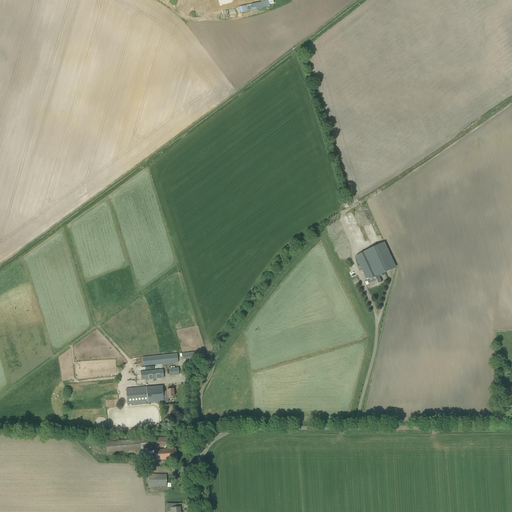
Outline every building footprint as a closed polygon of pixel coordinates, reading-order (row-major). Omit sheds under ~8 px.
[(342,226),(331,231),(342,258),(353,253),(342,226)] [(395,268),(383,243),(355,256),(367,281),(370,287),(381,282),(379,278),(386,275),(384,272),(395,268)] [(340,291),(340,290),(341,292),(345,299),(350,296),(348,294),(353,291),(351,287),(352,286),(345,273),(337,278),(341,286),(338,287),(339,288),(339,289),(340,291)] [(143,366),(178,363),(177,354),(142,358),(143,366)] [(171,376),(179,375),(178,368),(170,369),(171,376)] [(141,380),(164,378),(163,369),(140,371),(141,380)] [(163,391),(162,386),(146,387),(126,389),(128,405),(147,403),(164,402),(164,403),(168,402),(168,399),(173,399),(173,397),(174,397),(173,389),(167,390),(167,391),(163,391)] [(106,452),(169,447),(168,437),(106,442),(106,452)] [(177,459),(176,448),(154,450),(155,461),(177,459)] [(149,481),(149,487),(167,487),(167,474),(158,474),(158,481),(149,481)]
